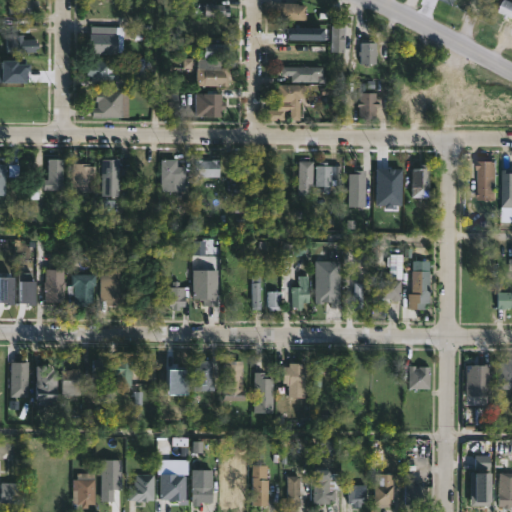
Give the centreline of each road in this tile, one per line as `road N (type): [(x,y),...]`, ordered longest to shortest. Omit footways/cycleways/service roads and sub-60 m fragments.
road 1 (residential): [(511,138),(0,134)]
road 2 (residential): [(511,336),(0,332)]
road 3 (residential): [(447,511),(451,139)]
road 4 (tertiary): [(511,68),(377,0)]
road 5 (residential): [(255,137),(255,0)]
road 6 (residential): [(62,135),(63,0)]
